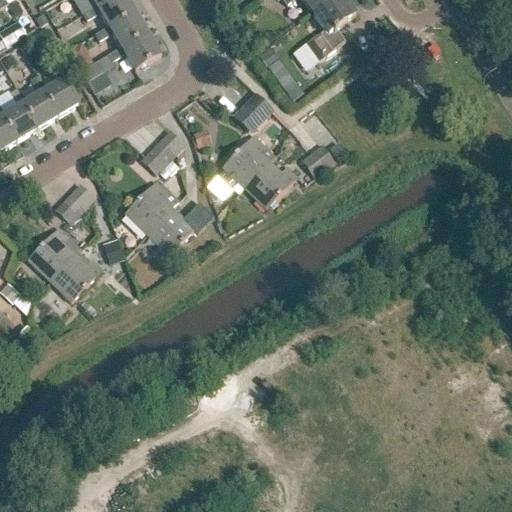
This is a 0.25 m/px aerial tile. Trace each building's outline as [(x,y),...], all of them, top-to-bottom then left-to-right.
[(9,10),(2,0),(0,0),(0,12),(1,15),(6,12),(9,10)] [(69,0),(74,7),(85,0),(88,0),(96,12),(98,15),(122,0),(69,0)] [(136,20),(124,0),(122,0),(98,15),(96,12),(82,20),(87,27),(100,19),(108,33),(110,36),(136,20)] [(312,19),(338,0),(278,0),(287,11),(299,1),(312,19)] [(354,19),(340,0),(338,0),(312,19),(325,37),(312,46),(324,62),(345,47),(335,34),(354,19)] [(18,5),(9,10),(6,12),(10,20),(22,13),(18,5)] [(40,32),(48,27),(43,19),(35,24),(40,32)] [(149,40),(136,20),(110,36),(108,33),(95,41),(98,46),(112,38),(121,53),(123,56),(149,40)] [(0,43),(6,52),(26,40),(17,26),(0,36),(0,43)] [(161,62),(149,40),(123,56),(121,53),(107,61),(111,68),(125,60),(135,77),(161,62)] [(80,76),(93,68),(81,48),(68,56),(80,76)] [(259,58),(268,70),(276,64),(267,52),(259,58)] [(9,61),(2,65),(7,73),(14,69),(9,61)] [(113,71),(111,68),(107,61),(81,77),(87,87),(113,71)] [(58,88),(45,95),(42,97),(57,123),(78,111),(63,86),(66,84),(57,69),(50,74),(58,88)] [(42,97),(45,95),(36,82),(29,86),(37,100),(24,108),(21,109),(37,136),(57,123),(42,97)] [(16,94),(9,98),(7,96),(0,100),(0,114),(3,120),(0,122),(16,148),(37,136),(21,109),(24,108),(16,94)] [(251,140),(273,116),(254,99),(232,123),(251,140)] [(0,122),(3,120),(0,114),(0,157),(16,148),(0,122)] [(170,138),(162,147),(176,161),(184,152),(170,138)] [(211,154),(211,140),(199,139),(199,153),(211,154)] [(244,195),(270,169),(259,159),(265,153),(253,142),(222,174),(223,176),(217,184),(230,195),(236,188),(244,195)] [(176,161),(162,147),(141,168),(155,182),(168,169),(176,161)] [(314,186),(335,172),(322,154),(302,168),(314,186)] [(266,216),(296,184),(286,174),(281,180),(270,169),(244,195),(266,216)] [(146,241),(172,214),(161,204),(167,199),(156,188),(125,220),(146,241)] [(80,192),(72,200),(86,214),(94,206),(80,192)] [(86,214),(72,200),(56,216),(70,230),(86,214)] [(169,262),(205,224),(194,214),(183,225),(172,214),(146,241),(169,262)] [(48,287),(74,261),(64,251),(70,245),(59,234),(27,267),(48,287)] [(71,309),(102,276),(91,265),(85,271),(74,261),(48,287),(71,309)] [(13,308),(20,301),(7,288),(0,295),(0,298),(12,309),(13,308)] [(20,301),(13,308),(26,320),(27,319),(32,303),(22,298),(20,301)]
